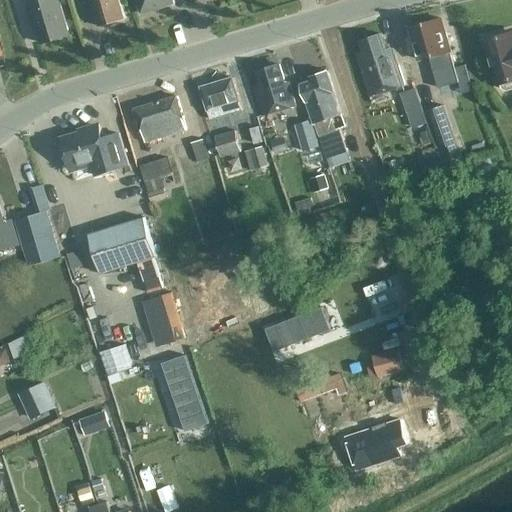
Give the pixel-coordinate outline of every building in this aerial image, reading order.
[(70,36),(59,0),(41,0),(28,4),(32,20),(36,19),(44,44),(70,36)] [(121,0),(91,0),(100,27),(127,19),(121,0)] [(174,0),(138,0),(143,14),(176,4),(174,0)] [(431,57),(437,78),(440,89),(461,84),(442,19),(412,27),(421,60),(431,57)] [(503,83),(504,88),(507,90),(511,88),(511,33),(488,40),(500,84),(503,83)] [(357,54),(371,97),(406,86),(399,66),(395,55),(390,56),(383,35),(362,42),(365,52),(357,54)] [(256,87),(264,115),(297,105),(290,83),(286,84),(281,65),(260,71),(264,85),(256,87)] [(329,71),(312,76),(314,81),(302,85),(308,102),(309,102),(316,123),(334,117),(343,114),(336,93),(336,92),(329,71)] [(244,110),(234,78),(203,87),(212,120),(244,110)] [(429,122),(418,87),(402,92),(414,127),(429,122)] [(188,130),(184,118),(185,118),(178,96),(136,109),(143,131),(143,130),(147,142),(188,130)] [(464,155),(447,104),(430,110),(448,161),(464,155)] [(321,147),(313,119),(297,124),(304,151),(321,147)] [(341,126),(337,128),(320,134),(332,167),(353,159),(341,126)] [(130,166),(120,134),(105,138),(102,127),(63,139),(73,171),(104,162),(107,173),(130,166)] [(243,151),(237,131),(217,137),(223,157),(243,151)] [(290,149),(286,135),(274,139),(278,153),(290,149)] [(206,138),(194,142),(200,160),(211,157),(206,138)] [(472,146),(474,152),(486,148),(484,142),(472,146)] [(249,149),(255,168),(271,163),(265,144),(249,149)] [(420,152),(426,173),(443,167),(437,147),(420,152)] [(151,195),(167,190),(163,176),(176,172),(171,156),(142,164),(151,195)] [(500,170),(480,178),(483,185),(503,178),(500,170)] [(325,175),(312,179),(316,192),(329,188),(325,175)] [(62,257),(47,211),(51,210),(43,185),(31,189),(39,213),(17,220),(31,266),(62,257)] [(167,190),(151,195),(153,201),(169,197),(167,190)] [(0,250),(20,244),(14,221),(6,221),(0,202),(0,250)] [(310,206),(298,210),(300,215),(300,217),(312,213),(312,212),(310,206)] [(145,217),(89,234),(101,274),(157,257),(145,217)] [(511,245),(511,223),(481,231),(486,252),(511,245)] [(441,246),(447,264),(468,257),(463,239),(441,246)] [(132,325),(142,356),(188,342),(178,311),(132,325)] [(32,346),(28,334),(10,343),(15,359),(23,356),(20,349),(32,346)] [(8,348),(0,351),(0,363),(1,365),(12,361),(8,348)] [(401,348),(374,355),(379,377),(407,370),(401,348)] [(92,361),(82,365),(83,368),(85,372),(95,368),(92,361)] [(329,406),(351,398),(347,386),(342,372),(297,388),(302,402),(325,394),(329,406)] [(58,406),(46,381),(22,392),(34,418),(58,406)] [(106,411),(92,416),(98,432),(112,427),(106,411)] [(401,447),(411,444),(402,418),(346,437),(358,472),(404,456),(401,447)] [(102,479),(93,482),(96,492),(105,489),(102,479)] [(108,497),(106,489),(98,492),(101,499),(108,497)] [(99,504),(101,511),(131,511),(127,511),(111,511),(108,501),(99,504)]
